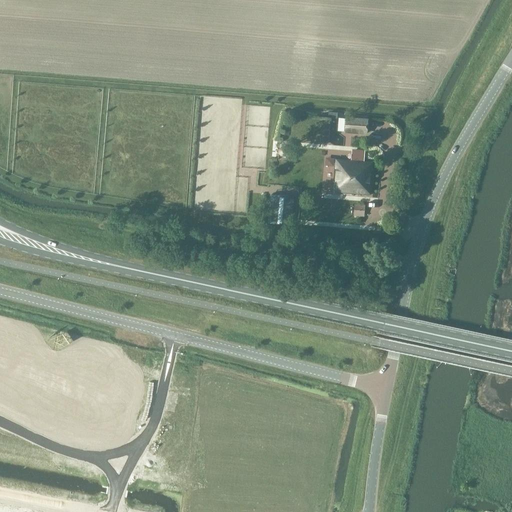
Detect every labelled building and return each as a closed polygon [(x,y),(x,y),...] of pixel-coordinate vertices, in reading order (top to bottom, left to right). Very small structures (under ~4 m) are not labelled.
[(367,122),(367,120),(347,119),(347,133),(366,134),(366,133),(366,128),(367,128),(367,127),(366,127),(366,122),(367,122)] [(278,150),(278,153),(281,156),(284,157),(287,154),(288,150),(285,148),(281,147),(278,150)] [(353,151),(352,161),(365,162),(366,152),(353,151)] [(336,160),(335,183),(336,183),(336,193),(371,195),(373,162),(365,162),(352,161),(338,160),(336,160)] [(268,217),(292,219),(294,197),(270,195),(268,217)] [(355,205),(354,216),(364,216),(365,206),(355,205)]
